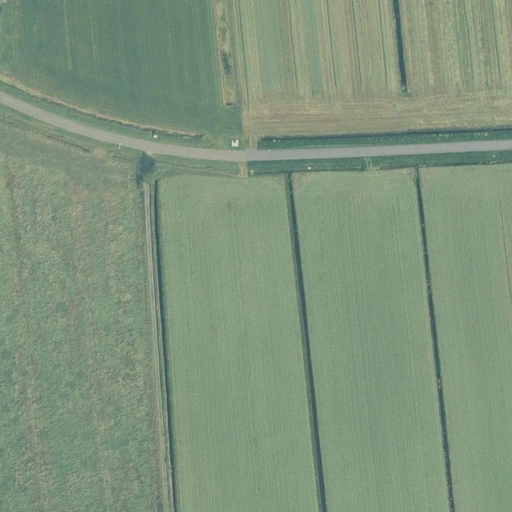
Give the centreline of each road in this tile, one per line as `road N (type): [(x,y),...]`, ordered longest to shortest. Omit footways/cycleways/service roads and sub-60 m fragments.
road 1 (tertiary): [(511,144),(248,156),(146,146)]
road 2 (unclassified): [(165,511),(146,146)]
road 3 (tertiary): [(146,146),(0,97)]
